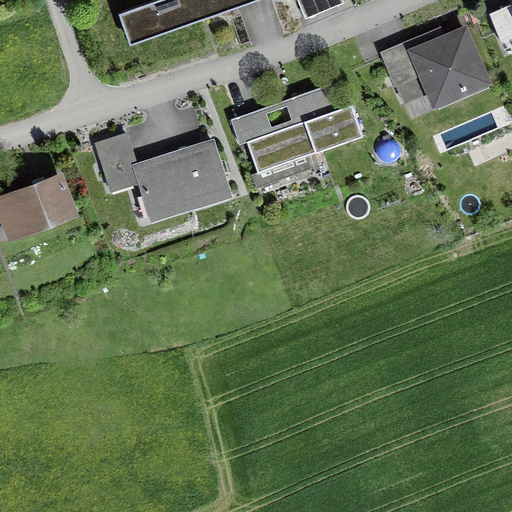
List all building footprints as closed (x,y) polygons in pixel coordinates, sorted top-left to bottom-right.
[(144,0),(118,10),(130,43),(247,0),(144,0)] [(344,0),(297,0),(305,16),(344,0)] [(511,0),(510,0),(511,1),(489,10),(504,44),(511,40),(511,0)] [(432,104),(492,79),(467,20),(444,30),(441,23),(380,49),(394,83),(419,73),(432,104)] [(230,117),(239,142),(246,140),(257,169),(251,171),(256,185),(313,164),(309,153),(364,133),(352,100),(338,105),(329,81),(230,117)] [(214,135),(137,159),(128,129),(94,140),(111,191),(138,182),(151,219),(233,193),(214,135)] [(79,210),(62,167),(0,190),(0,217),(8,238),(79,210)]
